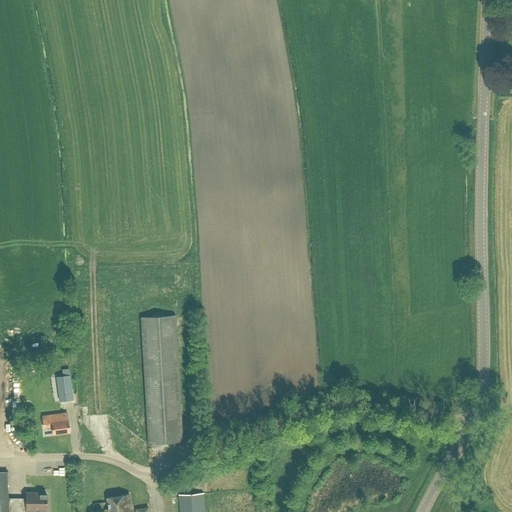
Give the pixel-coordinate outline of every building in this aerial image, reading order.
[(101,385),(94,290),(77,291),(84,386),(101,385)] [(148,443),(182,441),(174,315),(140,317),(148,443)] [(52,434),(69,431),(66,412),(42,415),(44,428),(52,426),(52,434)] [(221,487),(244,482),(239,462),(211,469),(214,479),(219,478),(221,487)] [(0,511),(45,511),(46,494),(36,494),(36,492),(26,492),(26,498),(0,498),(0,511)] [(179,511),(203,511),(202,492),(178,494),(179,511)] [(131,511),(128,494),(106,497),(108,509),(104,509),(104,511),(131,511)]
